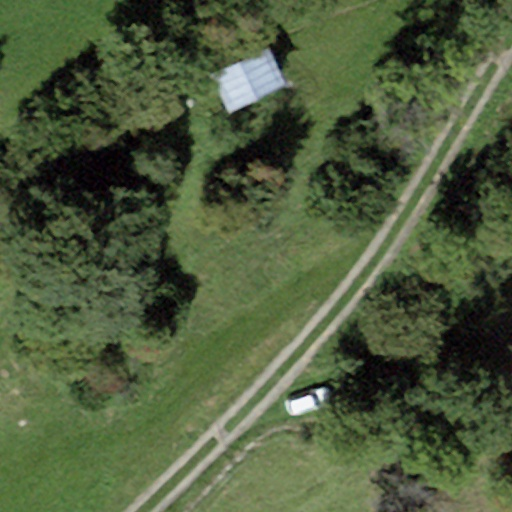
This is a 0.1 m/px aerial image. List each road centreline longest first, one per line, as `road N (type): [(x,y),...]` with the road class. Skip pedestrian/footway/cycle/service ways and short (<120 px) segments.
road 1 (track): [(240,417),(446,173),(511,68)]
road 2 (track): [(240,417),(333,382),(511,284)]
road 3 (track): [(135,511),(240,417)]
